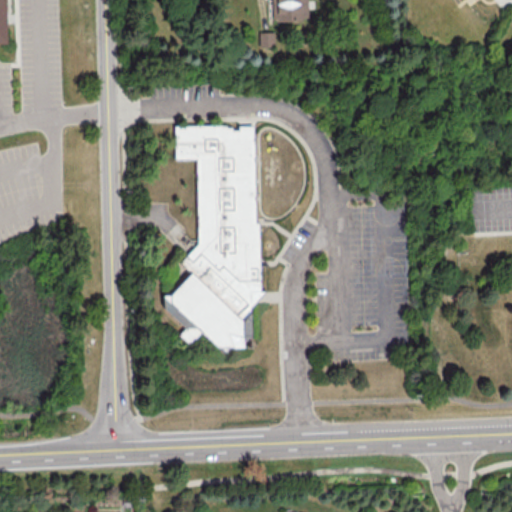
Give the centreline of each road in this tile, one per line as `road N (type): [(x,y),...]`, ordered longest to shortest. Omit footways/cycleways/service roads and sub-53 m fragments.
road 1 (tertiary): [(511,432),(0,454)]
road 2 (residential): [(105,0),(116,449)]
